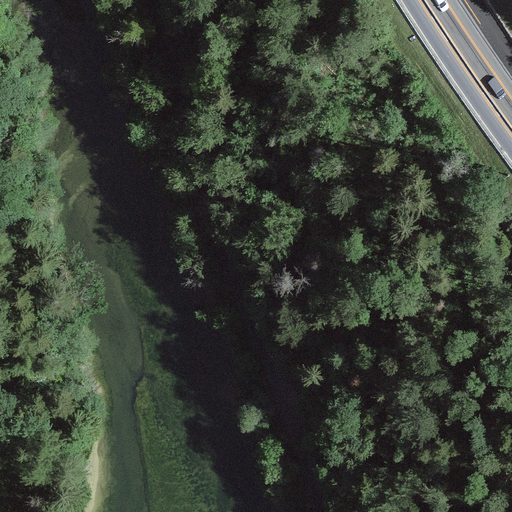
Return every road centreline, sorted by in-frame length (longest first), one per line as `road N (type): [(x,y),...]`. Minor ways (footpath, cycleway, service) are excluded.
road 1 (track): [(323,511),(151,0)]
road 2 (primary): [(440,0),(511,106)]
